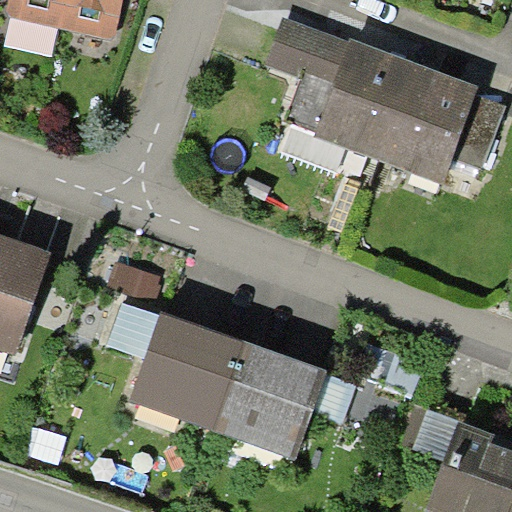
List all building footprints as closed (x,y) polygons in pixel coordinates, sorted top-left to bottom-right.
[(10,0),(6,18),(56,29),(62,0),(10,0)] [(106,41),(111,17),(115,0),(62,0),(56,29),(106,41)] [(343,149),(375,161),(407,76),(280,28),(266,64),(301,77),(285,122),(344,144),(343,149)] [(475,175),(497,118),(467,107),(470,99),(407,76),(375,161),(407,173),(411,165),(441,176),(445,163),(475,175)] [(0,349),(9,352),(39,267),(0,253),(0,349)] [(115,296),(144,305),(151,284),(122,274),(115,296)] [(130,395),(212,424),(238,350),(156,321),(130,395)] [(294,453),(320,379),(238,350),(212,424),(294,453)] [(430,510),(436,511),(511,511),(511,451),(499,447),(493,449),(492,453),(456,439),(430,510)]
